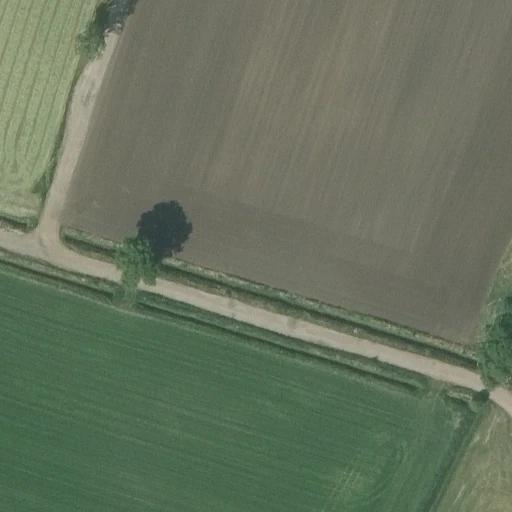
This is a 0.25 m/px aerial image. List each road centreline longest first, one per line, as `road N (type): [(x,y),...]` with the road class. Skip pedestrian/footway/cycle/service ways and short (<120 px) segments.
road 1 (track): [(511,405),(468,377),(0,235)]
road 2 (track): [(40,247),(122,0)]
